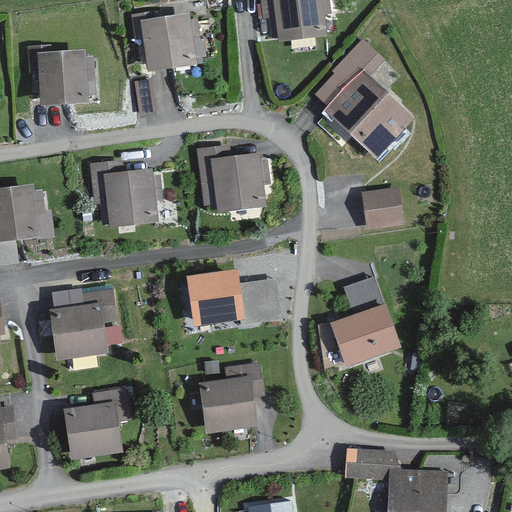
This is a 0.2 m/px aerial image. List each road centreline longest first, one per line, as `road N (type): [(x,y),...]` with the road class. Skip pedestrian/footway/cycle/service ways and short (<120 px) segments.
road 1 (residential): [(309,225),(302,167),(271,131),(229,120),(0,155)]
road 2 (residential): [(25,280),(263,242),(309,225)]
road 3 (residential): [(55,496),(292,456),(331,432)]
road 4 (residential): [(55,496),(25,280)]
road 5 (residential): [(331,432),(306,401),(296,334),(309,225)]
road 6 (residential): [(511,444),(395,445),(331,432)]
